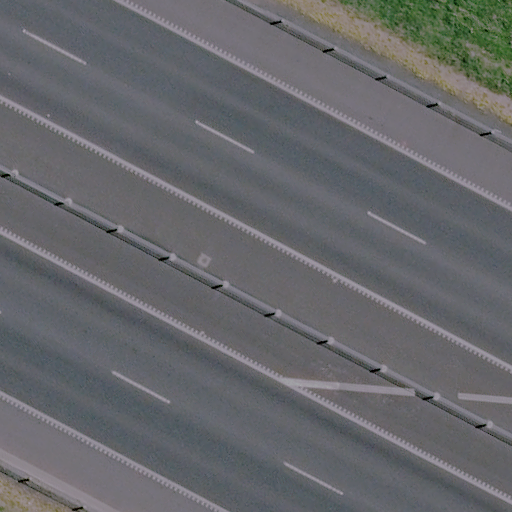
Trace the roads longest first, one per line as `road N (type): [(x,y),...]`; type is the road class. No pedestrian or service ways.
road 1 (motorway): [(0,6),(511,277)]
road 2 (motorway): [(402,511),(0,299)]
